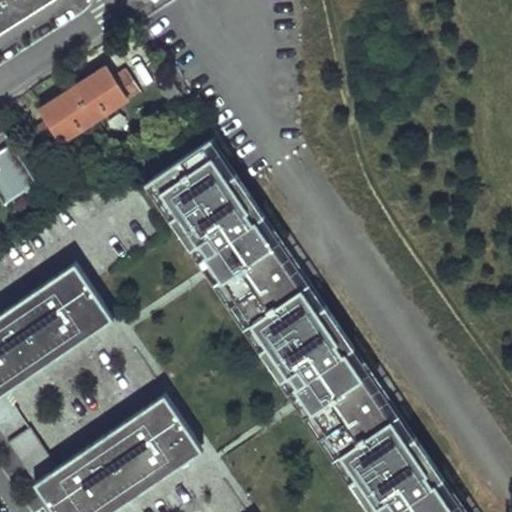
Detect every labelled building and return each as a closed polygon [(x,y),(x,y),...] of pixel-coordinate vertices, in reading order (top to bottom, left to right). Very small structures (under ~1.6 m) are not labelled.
[(0,0),(0,30),(21,17),(12,2),(14,0),(0,0)] [(75,89),(96,122),(142,92),(129,70),(117,77),(110,66),(75,89)] [(42,110),(48,121),(37,128),(51,150),(96,122),(75,89),(42,110)] [(152,175),(379,511),(454,511),(434,481),(432,483),(426,473),(428,472),(345,349),(343,351),(337,342),(339,340),(256,217),(253,219),(247,209),(250,208),(204,140),(152,175)] [(0,308),(0,379),(106,307),(73,259),(0,308)] [(4,440),(53,511),(89,511),(196,440),(162,391),(54,465),(26,424),(4,440)]
